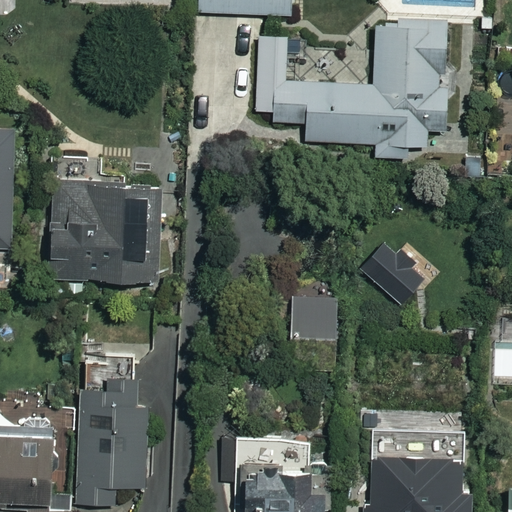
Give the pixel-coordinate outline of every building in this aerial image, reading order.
[(292,0),(199,0),(199,13),(291,16),(292,0)] [(294,86),(294,69),(288,69),(287,35),(256,36),(258,115),(274,114),(274,126),(307,125),(308,144),(377,142),(378,157),(407,156),(407,145),(427,144),(427,127),(445,127),(442,21),(372,23),(374,84),(294,86)] [(14,131),(0,131),(0,250),(14,250),(14,131)] [(159,186),(51,186),(51,280),(159,280),(159,186)] [(342,289),(292,288),(290,369),(340,371),(342,289)] [(83,387),(79,387),(80,505),(118,504),(118,486),(148,486),(147,380),(139,380),(138,351),(82,352),(83,387)] [(311,432),(223,433),(223,483),(243,483),(243,511),(326,511),(327,474),(263,475),(263,468),(311,468),(311,432)] [(50,437),(0,437),(0,502),(51,502),(50,437)] [(474,511),(475,493),(458,492),(459,458),(373,456),(372,476),(346,476),(345,511),(474,511)]
